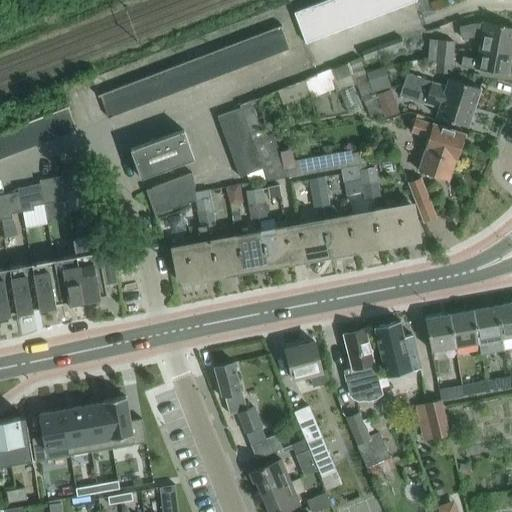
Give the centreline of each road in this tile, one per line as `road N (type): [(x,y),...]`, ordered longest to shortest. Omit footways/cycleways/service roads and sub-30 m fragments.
road 1 (tertiary): [(163,333),(468,272)]
road 2 (residential): [(100,136),(310,57)]
road 3 (residential): [(163,333),(143,246),(100,136)]
road 4 (residential): [(234,511),(163,333)]
road 5 (tertiary): [(0,368),(163,333)]
